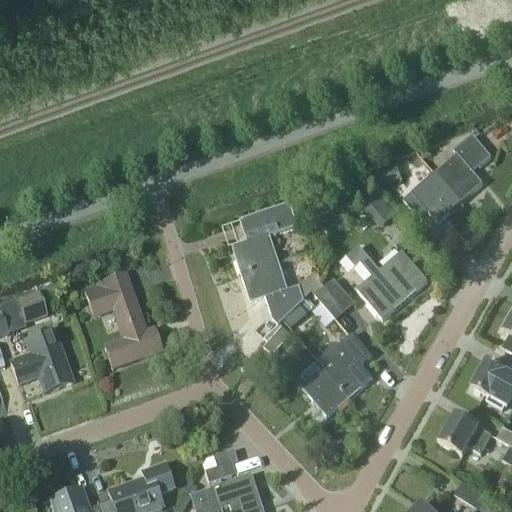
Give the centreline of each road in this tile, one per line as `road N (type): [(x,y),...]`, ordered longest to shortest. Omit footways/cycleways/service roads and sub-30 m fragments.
road 1 (unclassified): [(155,185),(511,56)]
road 2 (residential): [(349,511),(511,224)]
road 3 (residential): [(0,466),(212,387)]
road 4 (residential): [(212,387),(155,185)]
road 5 (residential): [(212,387),(327,511)]
road 6 (unclassified): [(0,241),(155,185)]
